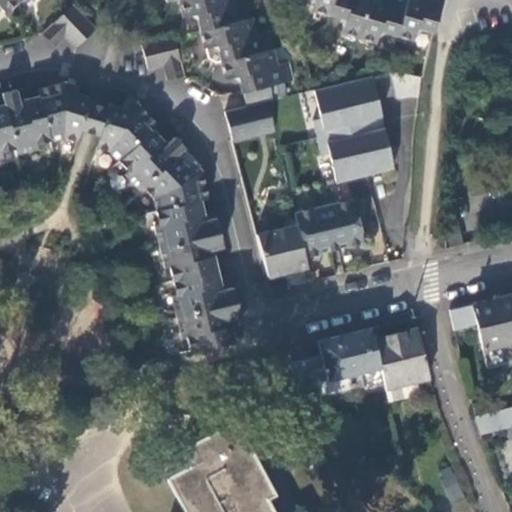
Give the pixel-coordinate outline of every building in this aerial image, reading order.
[(0,0),(0,9),(2,10),(5,13),(18,1),(16,0),(0,0)] [(233,4),(232,0),(180,0),(179,0),(183,18),(189,16),(198,21),(200,31),(250,19),(246,1),(233,4)] [(309,0),(312,6),(330,12),(333,0),(309,0)] [(333,0),(330,12),(331,12),(334,17),(337,18),(343,29),(359,34),(368,0),(333,0)] [(368,0),(359,34),(375,39),(386,32),(394,35),(395,31),(405,0),(368,0)] [(422,29),(432,33),(442,0),(405,0),(395,31),(412,37),(413,34),(422,29)] [(61,16),(72,27),(82,18),(70,6),(61,16)] [(61,16),(42,35),(53,47),(65,37),(64,35),(72,27),(61,16)] [(64,35),(65,37),(75,47),(94,29),(82,18),(72,27),(64,35)] [(221,63),(270,50),(266,32),(254,35),(250,19),(200,31),(204,48),(210,47),(219,52),(221,63)] [(160,54),(176,51),(172,36),(156,39),(160,54)] [(156,39),(140,43),(147,70),(162,67),(160,54),(156,39)] [(274,66),(270,50),(221,63),(225,79),(231,78),(239,83),(245,107),(265,102),(267,102),(272,100),(268,86),(293,80),(288,62),(274,66)] [(160,54),(162,67),(165,80),(181,76),(176,51),(160,54)] [(383,74),(340,84),(349,118),(374,112),(390,108),(383,74)] [(64,83),(37,89),(39,97),(48,142),(61,139),(75,143),(79,130),(88,102),(89,97),(75,93),(77,87),(64,83)] [(349,118),(340,84),(272,100),(267,102),(276,139),(349,121),(349,118)] [(19,102),(16,91),(0,95),(3,105),(14,150),(15,155),(37,150),(36,145),(48,142),(39,97),(19,102)] [(108,107),(99,136),(95,149),(107,152),(117,162),(152,129),(156,125),(136,104),(124,101),(122,107),(109,103),(108,107)] [(99,136),(108,107),(88,102),(79,130),(99,136)] [(224,112),(231,141),(272,131),(265,102),(245,107),(224,112)] [(0,105),(0,157),(2,157),(1,154),(14,150),(3,105),(0,105)] [(378,127),(374,112),(349,118),(349,121),(352,133),(378,127)] [(176,156),(184,149),(174,138),(166,145),(152,129),(117,162),(127,173),(125,175),(139,191),(142,188),(176,156)] [(200,200),(207,199),(201,171),(192,162),(187,167),(176,156),(142,188),(153,199),(156,211),(200,200)] [(158,248),(219,233),(215,218),(205,220),(200,200),(156,211),(158,224),(154,225),(158,248)] [(352,200),(293,215),(296,226),(304,257),(362,243),(359,232),(360,232),(357,219),(356,220),(352,200)] [(296,226),(256,235),(266,276),(306,267),(304,257),(296,226)] [(443,250),(454,247),(454,231),(443,231),(443,250)] [(212,251),(222,248),(219,233),(158,248),(163,269),(168,268),(171,281),(217,270),(212,251)] [(56,256),(40,251),(35,269),(51,273),(56,256)] [(175,318),(235,303),(232,288),(221,290),(217,270),(171,281),(174,295),(170,296),(175,318)] [(485,368),(511,361),(511,294),(448,310),(454,333),(475,327),(485,368)] [(185,339),(187,351),(233,341),(228,321),(239,319),(235,303),(175,318),(180,339),(185,339)] [(428,379),(415,329),(371,340),(378,368),(382,385),(383,390),(416,382),(428,379)] [(369,330),(315,343),(319,357),(325,381),(378,368),(371,340),(369,330)] [(319,357),(287,364),(293,389),(312,406),(319,397),(362,387),(362,390),(382,385),(378,368),(325,381),(319,357)] [(383,390),(386,404),(419,396),(416,382),(383,390)] [(511,407),(474,417),(480,434),(511,425),(511,407)] [(270,511),(265,500),(272,496),(233,423),(209,436),(188,446),(197,464),(166,480),(182,511),(270,511)] [(466,498),(456,473),(441,479),(452,504),(466,498)]
